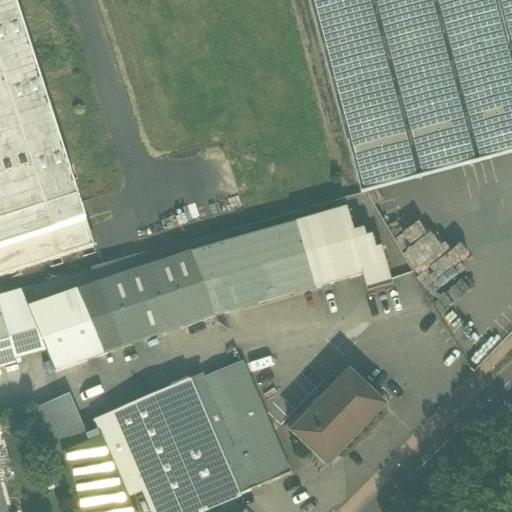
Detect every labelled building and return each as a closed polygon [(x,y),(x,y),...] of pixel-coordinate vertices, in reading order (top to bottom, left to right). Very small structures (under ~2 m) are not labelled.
[(0,0),(0,277),(94,248),(86,222),(84,223),(13,0),(0,0)] [(511,0),(308,0),(357,189),(511,149),(511,0)] [(297,225),(225,245),(191,255),(214,318),(314,290),(316,289),(316,290),(362,277),(367,295),(392,288),(381,249),(376,251),(372,237),(366,239),(364,231),(354,234),(347,210),(297,225)] [(191,254),(191,255),(225,245),(223,235),(187,245),(191,254)] [(34,354),(46,351),(28,310),(77,292),(98,286),(178,258),(175,248),(9,295),(0,297),(0,308),(9,339),(14,360),(34,354)] [(124,349),(214,318),(191,255),(191,254),(178,258),(98,286),(124,349)] [(104,356),(124,349),(98,286),(77,292),(104,356)] [(55,373),(104,356),(77,292),(28,310),(46,351),(55,373)] [(0,341),(9,339),(0,308),(0,341)] [(9,339),(0,341),(0,369),(16,365),(14,360),(9,339)] [(119,428),(120,431),(143,486),(154,511),(202,511),(290,475),(243,364),(203,380),(201,376),(189,382),(188,381),(171,388),(173,393),(130,411),(126,414),(124,416),(121,420),(120,424),(119,428)] [(292,435),(327,468),(384,408),(349,375),(292,435)] [(36,413),(44,443),(57,438),(83,427),(70,397),(36,413)] [(83,427),(57,438),(62,456),(90,444),(83,427)] [(124,493),(143,486),(120,431),(101,439),(124,493)] [(49,461),(62,456),(57,438),(44,443),(49,461)] [(101,439),(90,444),(62,456),(78,511),(132,511),(124,493),(101,439)]
